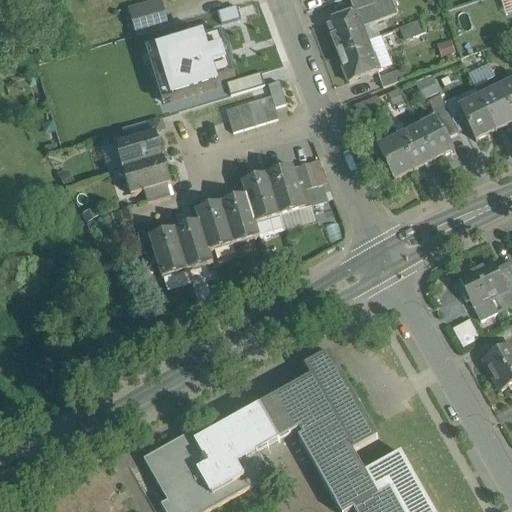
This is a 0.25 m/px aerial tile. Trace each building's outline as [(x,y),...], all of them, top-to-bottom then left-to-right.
[(349,0),(355,14),(386,2),(385,0),(349,0)] [(355,14),(326,25),(338,55),(368,43),(363,29),(392,18),(386,2),(355,14)] [(162,3),(130,12),(137,36),(154,31),(169,27),(162,3)] [(422,22),(401,30),(405,43),(426,35),(422,22)] [(169,27),(154,31),(162,57),(188,49),(180,23),(169,27)] [(368,43),(338,55),(349,85),(379,73),(368,43)] [(204,59),(165,71),(175,103),(234,84),(224,53),(223,53),(221,44),(201,50),(204,59)] [(402,70),(380,80),(384,90),(406,81),(402,70)] [(151,76),(137,80),(141,93),(141,94),(147,111),(160,106),(151,76)] [(141,93),(137,80),(129,82),(133,95),(141,93)] [(500,89),(496,80),(475,90),(480,99),(496,133),(511,125),(511,115),(501,93),(499,89),(500,89)] [(280,83),(268,87),(272,98),(276,110),(287,107),(280,83)] [(511,87),(501,93),(511,115),(511,87)] [(441,97),(429,103),(434,113),(446,108),(441,97)] [(272,98),(260,102),(268,125),(279,121),(276,110),(272,98)] [(481,103),(461,113),(476,143),(496,133),(480,99),(479,99),(481,103)] [(260,102),(249,105),(256,128),(268,125),(260,102)] [(249,105),(238,109),(245,132),(256,128),(249,105)] [(446,108),(434,113),(437,120),(438,120),(448,140),(459,135),(446,108)] [(238,109),(227,112),(230,124),(233,135),(245,132),(238,109)] [(161,120),(123,132),(126,143),(157,134),(164,132),(161,120)] [(437,120),(417,130),(435,164),(455,154),(448,140),(438,120),(437,120)] [(417,130),(398,139),(415,174),(435,164),(417,130)] [(126,143),(116,147),(124,172),(164,160),(157,134),(126,143)] [(398,139),(378,149),(395,184),(415,174),(398,139)] [(164,160),(124,172),(131,197),(144,194),(167,187),(172,185),(164,160)] [(300,169),(294,171),(306,210),(332,202),(320,163),(311,166),(318,188),(307,192),(300,169)] [(311,166),(300,169),(307,192),(318,188),(311,166)] [(294,170),(268,178),(280,218),(306,210),(294,171),(294,170)] [(268,178),(243,185),(247,199),(255,225),(280,218),(268,178)] [(167,187),(144,194),(147,205),(170,198),(167,187)] [(247,199),(222,206),(235,247),(260,240),(255,225),(247,199)] [(222,206),(197,214),(201,225),(210,255),(235,247),(222,206)] [(201,225),(176,232),(188,273),(213,266),(210,255),(201,225)] [(176,232),(150,240),(163,281),(169,279),(173,292),(192,287),(188,273),(176,232)] [(497,273),(493,264),(476,272),(490,301),(496,299),(503,313),(511,308),(511,267),(511,266),(497,273)] [(490,301),(476,272),(460,281),(464,289),(460,291),(466,304),(470,302),(481,324),(498,316),(490,301)] [(472,321),(455,329),(464,348),(481,340),(472,321)] [(511,347),(511,346),(504,351),(502,347),(490,354),(492,357),(484,362),(493,378),(511,366),(511,347)] [(400,511),(390,493),(379,499),(366,476),(354,454),(378,441),(330,355),(305,369),(312,380),(197,444),(193,436),(145,463),(168,505),(162,509),(163,511),(214,511),(272,480),(259,456),(300,433),(303,439),(299,442),(339,511),(400,511)] [(511,366),(493,378),(501,393),(509,389),(511,392),(511,391),(511,366)] [(433,511),(402,456),(366,476),(379,499),(390,493),(400,511),(433,511)]
